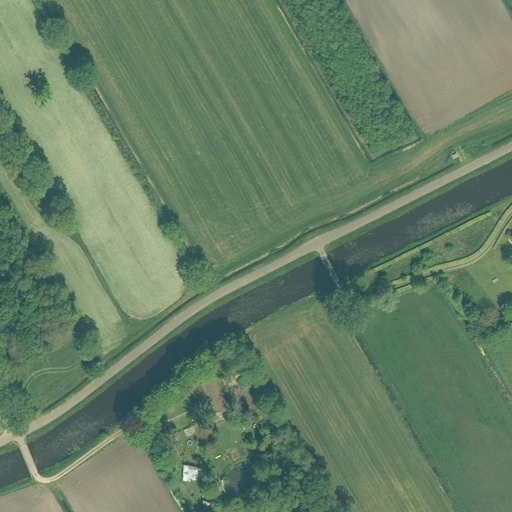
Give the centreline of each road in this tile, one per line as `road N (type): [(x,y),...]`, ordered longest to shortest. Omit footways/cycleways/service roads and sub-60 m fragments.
road 1 (unclassified): [(0,442),(74,401),(206,301),(511,145)]
road 2 (track): [(337,284),(367,292),(469,261),(511,212)]
